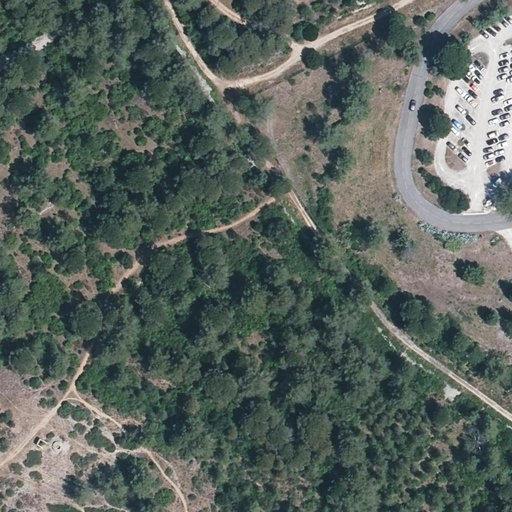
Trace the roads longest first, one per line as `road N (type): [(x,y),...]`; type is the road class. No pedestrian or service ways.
road 1 (track): [(162,0),(228,109),(318,231),(356,308),(420,372),(511,431)]
road 2 (track): [(419,0),(216,88)]
